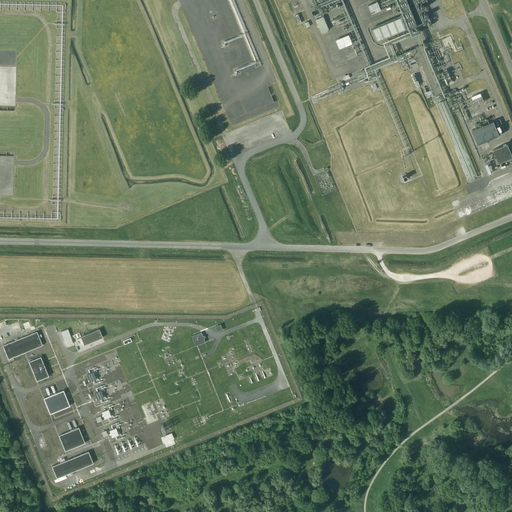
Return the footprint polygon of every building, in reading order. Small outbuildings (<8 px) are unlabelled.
[(372,13),(381,9),(377,1),(368,5),(372,13)] [(315,19),(321,32),(329,29),(323,16),(315,19)] [(401,16),(372,29),(377,41),(406,28),(401,16)] [(352,33),(338,38),(341,47),(355,43),(352,33)] [(475,95),(478,104),(487,100),(484,92),(475,95)] [(478,144),(500,135),(500,134),(506,132),(500,118),(472,130),(478,144)] [(495,149),(500,162),(511,157),(511,150),(509,143),(495,149)] [(25,325),(27,331),(33,329),(31,323),(25,325)] [(73,343),(68,329),(61,331),(66,345),(73,343)] [(3,345),(9,359),(43,345),(37,331),(3,345)] [(201,332),(192,336),(196,346),(205,342),(204,339),(205,336),(203,335),(201,332)] [(41,356),(29,361),(37,380),(49,376),(41,356)] [(89,374),(92,381),(99,378),(95,371),(89,374)] [(63,390),(44,398),(50,413),(70,405),(63,390)] [(99,400),(106,397),(103,390),(96,393),(99,400)] [(108,409),(102,412),(104,419),(111,416),(108,409)] [(59,435),(65,450),(85,442),(79,427),(59,435)] [(119,435),(116,428),(109,430),(112,437),(119,435)] [(174,438),(171,433),(161,437),(163,442),(174,438)] [(52,466),(57,478),(93,463),(89,451),(52,466)]
